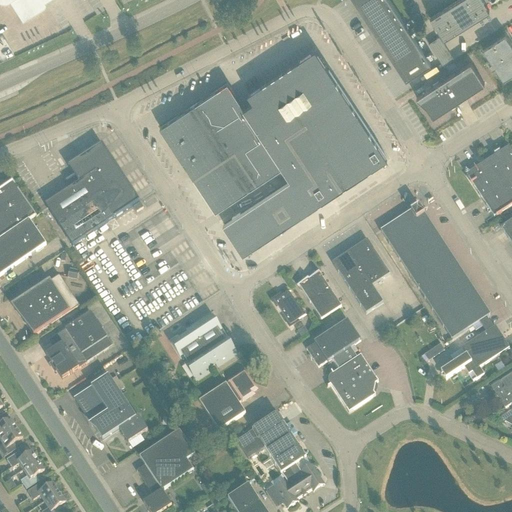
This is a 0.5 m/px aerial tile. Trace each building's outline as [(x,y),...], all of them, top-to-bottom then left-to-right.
[(1,0),(2,0),(4,0),(10,0),(24,20),(41,9),(39,6),(48,0),(1,0)] [(389,0),(353,0),(406,79),(431,63),(389,0)] [(457,0),(430,18),(444,40),(489,10),(482,0),(457,0)] [(503,80),(511,74),(511,44),(505,34),(483,49),(492,62),(489,64),(492,69),(495,67),(503,80)] [(429,43),(444,67),(455,60),(439,36),(429,43)] [(244,108),(283,167),(282,168),(290,179),(223,223),(243,253),(387,158),(315,49),(247,94),(253,102),(244,108)] [(426,107),(433,117),(485,83),(470,62),(416,97),(417,98),(426,107)] [(215,212),(282,168),(283,167),(244,108),(227,83),(160,128),(215,212)] [(68,167),(74,176),(66,181),(71,189),(46,206),(60,227),(73,247),(140,202),(127,183),(102,145),(68,167)] [(468,178),(494,218),(511,205),(511,151),(509,147),(469,173),(468,178)] [(36,217),(36,216),(11,179),(10,179),(12,182),(0,190),(0,276),(46,245),(29,220),(35,216),(36,217)] [(137,213),(143,208),(140,203),(133,208),(137,213)] [(414,209),(381,231),(452,340),(480,322),(486,332),(461,349),(466,356),(441,372),(446,380),(464,368),(473,382),(484,375),(480,368),(510,348),(495,326),(493,328),(486,318),(490,315),(422,211),(422,212),(414,210),(414,209)] [(511,220),(501,228),(511,244),(511,220)] [(350,252),(372,287),(373,286),(390,275),(367,240),(350,252)] [(350,252),(332,263),(366,315),(384,303),(373,286),(372,287),(350,252)] [(68,279),(77,281),(79,271),(70,270),(68,279)] [(299,286),(321,320),(341,307),(319,273),(321,272),(310,278),(298,286),(299,286)] [(25,323),(34,337),(80,307),(60,276),(16,305),(26,322),(25,323)] [(274,301),(286,319),(284,320),(288,327),(290,325),(290,326),(307,315),(306,314),(304,316),(289,293),(291,291),(274,301)] [(423,308),(405,320),(417,338),(435,326),(423,308)] [(168,340),(182,360),(184,358),(185,360),(182,361),(196,382),(213,371),(211,367),(215,364),(218,368),(238,354),(224,334),(222,335),(221,334),(224,332),(210,312),(185,329),(187,332),(179,338),(177,334),(168,340)] [(63,380),(88,364),(82,356),(107,339),(91,314),(57,336),(63,344),(46,355),(63,380)] [(417,338),(405,320),(387,332),(399,350),(417,338)] [(320,341),(306,350),(318,368),(332,359),(335,365),(354,353),(351,348),(361,341),(348,321),(319,340),(320,341)] [(305,328),(298,332),(301,338),(308,333),(305,328)] [(439,346),(425,355),(430,362),(444,352),(439,346)] [(378,382),(369,368),(361,356),(357,358),(354,353),(335,365),(339,370),(333,374),(331,370),(330,371),(333,374),(331,375),(330,377),(329,378),(329,380),(329,382),(330,384),(331,385),(327,388),(331,386),(349,414),(376,396),(373,393),(375,385),(378,382)] [(245,372),(199,403),(219,432),(246,414),(239,404),(253,395),(252,393),(256,390),(245,372)] [(511,373),(491,387),(496,394),(495,395),(500,402),(501,402),(505,409),(511,405),(511,404),(511,373)] [(108,377),(74,399),(74,400),(75,399),(103,441),(119,430),(128,444),(148,431),(139,417),(136,418),(108,377)] [(511,418),(501,425),(502,426),(509,421),(511,425),(511,404),(511,405),(511,406),(511,418)] [(278,415),(236,442),(248,460),(265,450),(281,475),(282,474),(287,482),(290,480),(302,498),(303,497),(307,495),(307,494),(308,493),(297,476),(302,473),(296,465),(306,458),(284,424),(278,415)] [(0,439),(16,429),(10,419),(1,424),(0,422),(0,439)] [(16,429),(0,439),(0,441),(2,445),(0,446),(0,452),(4,458),(17,449),(14,444),(22,438),(16,429)] [(195,455),(179,432),(140,458),(145,466),(137,472),(152,495),(160,490),(162,492),(194,471),(187,461),(195,455)] [(12,469),(19,465),(23,471),(37,461),(31,452),(19,460),(15,454),(6,461),(12,469)] [(20,482),(26,491),(35,484),(32,479),(44,471),(37,461),(23,471),(27,477),(20,482)] [(302,473),(297,476),(308,493),(312,491),(314,493),(325,485),(312,466),(302,473)] [(273,487),(266,492),(277,508),(284,504),(288,510),(299,502),(297,500),(302,498),(290,480),(287,482),(275,491),(273,487)] [(33,501),(40,497),(44,503),(58,493),(52,483),(40,491),(36,486),(27,492),(33,501)] [(265,511),(249,486),(228,500),(235,511),(265,511)] [(163,511),(172,507),(162,492),(160,490),(152,495),(153,497),(144,503),(149,511),(163,511)] [(44,503),(48,509),(42,511),(53,511),(65,503),(58,493),(44,503)]
